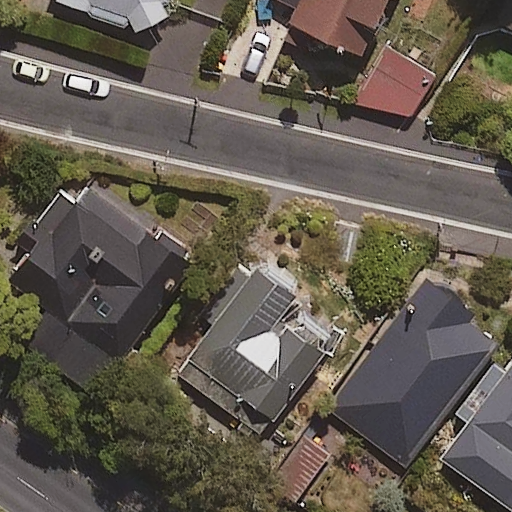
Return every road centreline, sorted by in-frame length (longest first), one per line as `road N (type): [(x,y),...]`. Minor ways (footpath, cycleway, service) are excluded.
road 1 (residential): [(511,201),(0,85)]
road 2 (secondary): [(0,434),(108,511)]
